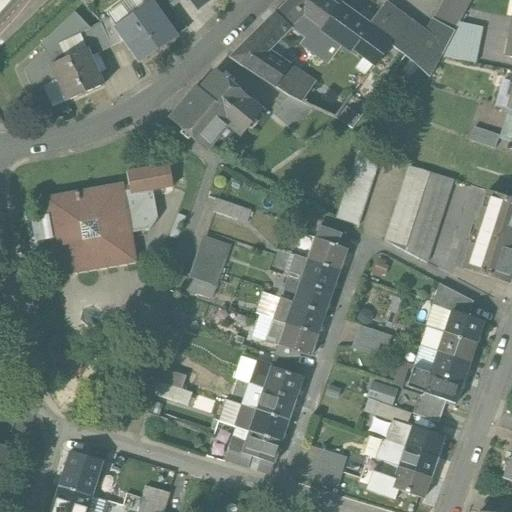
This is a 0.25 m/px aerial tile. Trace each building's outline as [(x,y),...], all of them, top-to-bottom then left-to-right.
[(125,42),(140,64),(176,38),(175,36),(152,3),(151,4),(147,0),(128,0),(107,15),(110,21),(125,42)] [(163,0),(147,0),(151,4),(152,3),(175,36),(186,29),(168,6),(163,0)] [(293,0),(277,15),(293,28),(294,27),(303,18),(316,27),(342,47),(351,53),(354,49),(376,67),(390,48),(391,47),(367,29),(357,22),(362,16),(351,8),(346,14),(339,8),(338,9),(325,0),(293,0)] [(444,0),(433,21),(455,32),(459,25),(473,0),(444,0)] [(386,4),(367,29),(391,47),(390,48),(405,58),(430,79),(440,59),(455,32),(433,21),(426,32),(386,4)] [(52,109),(67,103),(50,67),(67,59),(60,46),(79,35),(89,30),(75,14),(39,47),(44,52),(24,72),(34,94),(43,90),(52,109)] [(264,27),(280,41),(293,28),(277,15),(264,27)] [(303,18),(294,27),(308,38),(316,27),(303,18)] [(110,21),(101,25),(112,49),(125,42),(110,21)] [(89,30),(79,35),(60,46),(67,59),(87,51),(90,59),(112,49),(101,25),(89,30)] [(483,29),(459,25),(455,32),(440,59),(475,66),(483,29)] [(280,41),(264,27),(230,58),(284,94),(289,97),(302,105),(315,85),(268,54),(280,41)] [(342,47),(316,27),(308,38),(302,45),(328,65),(342,47)] [(90,59),(87,51),(67,59),(50,67),(67,103),(104,87),(90,59)] [(197,90),(171,120),(207,150),(227,127),(239,137),(261,112),(215,73),(200,92),(197,90)] [(273,116),(292,132),(313,111),(302,105),(289,97),(273,116)] [(350,103),(338,121),(351,130),(364,113),(350,103)] [(473,129),(469,142),(494,151),(498,138),(473,129)] [(379,160),(357,153),(336,221),(357,231),(379,160)] [(169,166),(126,173),(129,190),(124,191),(125,197),(152,192),(173,188),(169,166)] [(451,181),(408,168),(386,243),(427,265),(451,181)] [(136,265),(131,235),(125,197),(124,191),(123,189),(44,203),(57,278),(136,265)] [(158,220),(152,192),(125,197),(131,235),(150,232),(158,220)] [(511,266),(511,200),(487,193),(462,271),(506,285),(511,266)] [(253,213),(219,202),(214,214),(248,226),(253,213)] [(178,241),(185,221),(178,218),(170,238),(178,241)] [(318,229),(307,262),(339,273),(347,252),(338,249),(342,237),(318,229)] [(230,249),(205,241),(187,294),(212,303),(230,249)] [(295,258),(288,279),(332,294),(339,273),(307,262),(295,258)] [(288,279),(281,300),(325,315),(332,294),(288,279)] [(431,307),(450,314),(467,319),(472,304),(438,286),(431,307)] [(281,300),(273,322),(318,337),(325,315),(281,300)] [(450,314),(443,335),(476,345),(483,325),(467,319),(450,314)] [(311,358),(318,337),(273,322),(266,343),(278,347),(299,354),(311,358)] [(392,339),(359,328),(351,350),(384,361),(392,339)] [(443,335),(437,354),(469,365),(476,345),(443,335)] [(51,355),(66,363),(76,345),(62,337),(51,355)] [(299,354),(278,347),(274,358),(295,365),(299,354)] [(437,354),(430,374),(462,385),(469,365),(437,354)] [(295,365),(274,358),(270,369),(291,376),(295,365)] [(251,386),(263,390),(296,401),(303,380),(291,376),(270,369),(259,365),(251,386)] [(456,406),(462,385),(430,374),(412,368),(405,389),(421,394),(413,417),(436,425),(444,402),(456,406)] [(184,378),(161,371),(157,383),(180,391),(184,378)] [(180,391),(157,383),(152,398),(174,406),(180,391)] [(288,423),(296,401),(263,390),(255,412),(288,423)] [(410,415),(380,405),(376,417),(406,427),(410,415)] [(281,444),(288,423),(255,412),(243,407),(236,429),(248,433),(281,444)] [(154,429),(143,426),(139,436),(151,440),(154,429)] [(411,428),(404,449),(437,460),(444,439),(411,428)] [(274,465),(281,444),(248,433),(245,442),(230,437),(222,461),(247,469),(251,457),(274,465)] [(375,461),(398,469),(430,480),(437,460),(404,449),(382,441),(375,461)] [(0,477),(8,450),(0,447),(0,477)] [(347,461),(322,452),(317,467),(342,475),(347,461)] [(70,454),(59,488),(91,498),(101,463),(70,454)] [(511,454),(503,478),(511,481),(511,454)] [(342,475),(317,467),(311,482),(337,491),(342,475)] [(423,500),(430,480),(398,469),(394,481),(372,474),(365,493),(393,502),(397,492),(423,500)] [(116,482),(110,503),(123,507),(130,486),(116,482)] [(169,495),(146,487),(142,500),(165,508),(169,495)] [(59,488),(52,511),(86,511),(91,498),(59,488)] [(164,511),(165,508),(142,500),(138,511),(164,511)]
